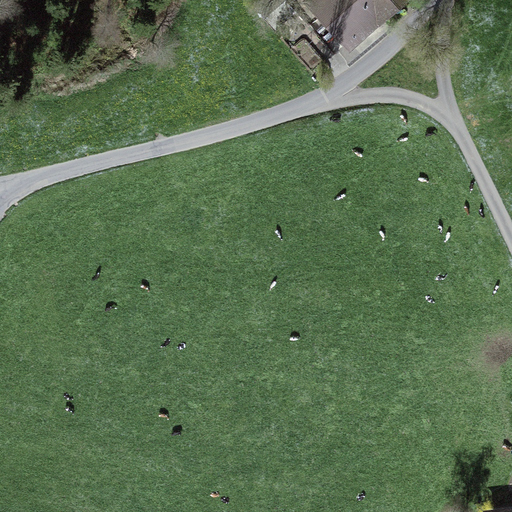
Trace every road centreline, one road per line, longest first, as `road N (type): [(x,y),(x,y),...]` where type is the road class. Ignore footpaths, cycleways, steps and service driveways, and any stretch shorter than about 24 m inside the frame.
road 1 (unclassified): [(0,185),(310,101),(372,62),(432,0)]
road 2 (track): [(310,101),(385,95),(441,114),(511,244)]
road 3 (track): [(447,0),(442,66),(456,130)]
